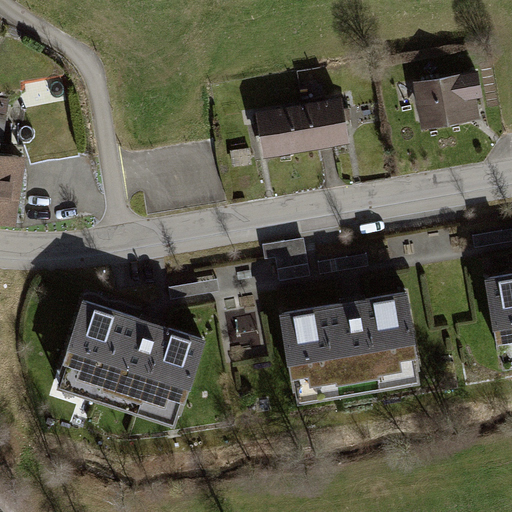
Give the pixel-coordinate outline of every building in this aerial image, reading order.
[(481,75),(423,84),(431,132),(488,123),(481,75)] [(360,146),(352,101),(310,109),(318,153),(360,146)] [(0,132),(8,133),(8,104),(0,104),(0,132)] [(318,153),(310,109),(267,116),(275,161),(318,153)] [(26,156),(0,151),(0,222),(15,225),(26,156)] [(308,238),(280,239),(282,277),(310,276),(308,238)] [(511,275),(488,280),(500,358),(511,356),(511,275)] [(413,297),(289,316),(301,394),(425,375),(413,297)] [(208,341),(88,304),(65,379),(185,416),(208,341)]
